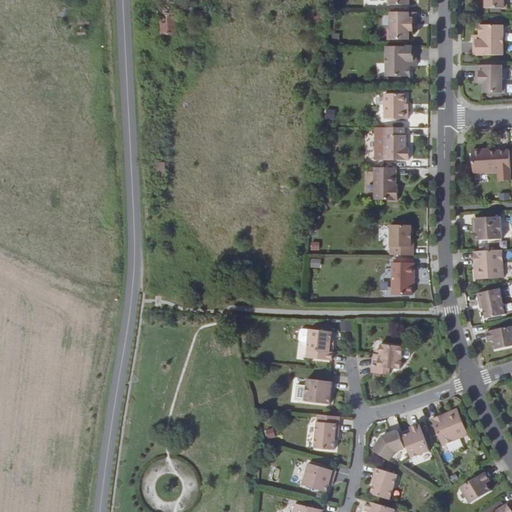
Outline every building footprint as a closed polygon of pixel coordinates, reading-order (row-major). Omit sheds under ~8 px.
[(175,0),(157,0),(159,34),(177,34),(175,0)] [(485,0),(485,8),(506,8),(506,0),(485,0)] [(416,26),(416,12),(413,12),(390,12),(390,29),(388,29),(388,40),(409,40),(409,31),(413,31),(413,27),(416,26)] [(503,55),(503,25),(479,25),(479,35),(476,35),(476,40),(474,40),(474,55),(503,55)] [(338,42),(339,34),(332,33),(331,41),(338,42)] [(416,61),(416,47),(414,47),(386,47),(386,77),(410,77),(410,66),(413,66),(413,61),(416,61)] [(177,59),(178,67),(195,66),(195,58),(177,59)] [(502,65),(476,65),(476,79),(479,79),(479,84),(483,84),(483,93),(504,93),(504,82),(502,82),(502,65)] [(408,119),(408,110),(404,110),(404,101),(404,94),(384,94),(384,118),(408,119)] [(335,120),(335,109),(325,109),(325,120),(335,120)] [(404,135),(404,128),(374,128),(374,160),(385,161),(405,161),(405,160),(409,160),(409,148),(405,148),(405,135),(404,135)] [(511,171),(509,151),(491,152),(483,152),(483,150),(472,151),(473,173),(511,171)] [(395,185),(395,168),(393,168),(377,168),(373,167),(373,200),(396,200),(397,190),(395,190),(395,185)] [(505,217),(480,219),(480,233),(481,241),(507,240),(505,217)] [(392,227),(392,257),(412,257),(413,227),(392,227)] [(319,251),(319,242),(310,242),(310,251),(319,251)] [(507,251),(478,253),(478,260),(482,260),(482,266),(478,266),(479,281),(508,279),(507,251)] [(311,268),(320,267),(320,259),(310,259),(311,268)] [(417,268),(393,267),(392,298),(416,298),(417,268)] [(417,269),(418,279),(427,279),(427,268),(417,269)] [(486,302),(488,311),(490,320),(510,316),(504,290),(482,295),(483,303),(486,302)] [(497,339),(498,342),(499,351),(511,348),(511,328),(490,333),(492,340),(497,339)] [(334,349),(335,342),(336,334),(314,331),(310,359),(336,362),(338,349),(334,349)] [(384,356),(380,355),(378,355),(376,374),(393,376),(394,369),(405,370),(408,348),(385,345),(384,352),(384,356)] [(335,398),(337,384),(311,381),(308,403),(334,406),(335,398)] [(451,418),(449,415),(437,421),(447,447),(473,436),(462,410),(455,413),(456,416),(451,418)] [(340,436),(343,437),(344,429),(345,422),(322,419),(318,453),(338,455),(339,445),(340,436)] [(419,433),(416,434),(408,437),(416,459),(434,452),(424,426),(416,428),(419,433)] [(267,438),(275,436),(273,427),(265,429),(267,438)] [(398,430),(372,439),(378,459),(404,450),(398,430)] [(334,487),(337,472),(313,465),(307,488),(332,494),(334,487)] [(380,478),(378,486),(375,495),(395,501),(402,476),(380,470),(377,477),(380,478)] [(488,482),(492,480),(488,473),(464,489),(473,504),(494,492),(489,484),(488,482)] [(400,511),(372,503),(370,510),(374,511),(373,511),(400,511)]
